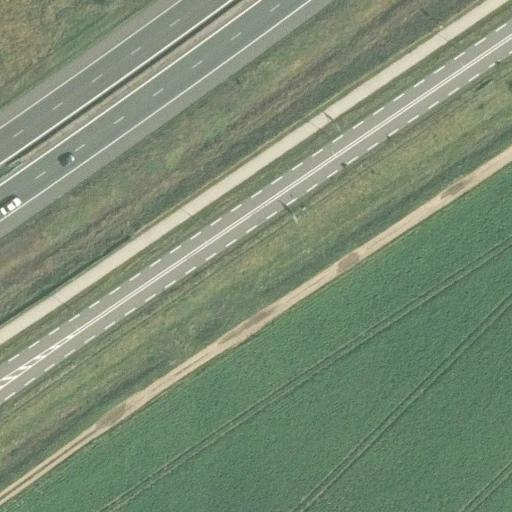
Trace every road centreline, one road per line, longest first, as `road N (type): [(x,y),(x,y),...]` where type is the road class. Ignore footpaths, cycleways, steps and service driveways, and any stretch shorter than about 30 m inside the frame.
road 1 (primary): [(0,384),(511,35)]
road 2 (track): [(0,503),(511,158)]
road 3 (motorway): [(0,207),(288,0)]
road 4 (motorway): [(203,0),(0,144)]
